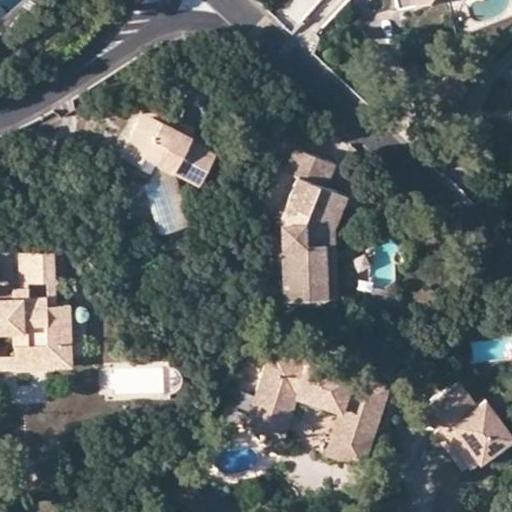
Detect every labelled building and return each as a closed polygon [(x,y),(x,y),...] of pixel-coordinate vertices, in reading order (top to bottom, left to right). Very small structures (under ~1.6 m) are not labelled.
[(468,87),(451,72),(435,89),(451,105),(468,87)] [(192,134),(144,110),(121,156),(141,167),(146,158),(199,185),(216,151),(190,138),(192,134)] [(451,123),(442,114),(430,126),(440,135),(451,123)] [(285,296),(325,294),(324,240),(317,240),(317,216),(329,216),(338,189),(325,184),(334,160),(295,145),(285,169),(297,174),(282,213),(285,296)] [(348,193),(338,189),(329,216),(317,216),(317,240),(324,240),(325,294),(337,293),(334,226),(348,193)] [(52,250),(20,252),(21,281),(53,280),(52,250)] [(0,330),(15,330),(16,355),(47,354),(48,365),(69,364),(68,304),(48,305),(46,295),(30,296),(27,288),(13,288),(13,297),(6,297),(7,307),(0,307),(0,330)] [(204,347),(198,353),(210,364),(216,358),(204,347)] [(273,347),(252,412),(278,421),(284,400),(296,395),(299,396),(312,400),(328,405),(341,409),(344,410),(351,422),(339,457),(364,465),(390,385),(273,347)] [(16,355),(0,355),(0,366),(48,365),(47,354),(16,355)] [(462,380),(427,406),(445,430),(454,423),(482,461),(511,439),(511,429),(488,397),(479,403),(462,380)] [(278,421),(252,412),(247,429),(284,440),(299,396),(296,395),(284,400),(278,421)] [(328,405),(312,400),(311,405),(327,410),(328,405)] [(344,410),(341,409),(327,454),(339,457),(351,422),(344,410)] [(454,423),(445,430),(473,468),(482,461),(454,423)]
